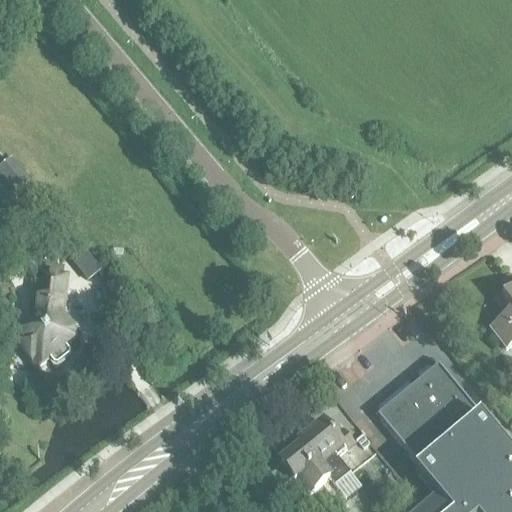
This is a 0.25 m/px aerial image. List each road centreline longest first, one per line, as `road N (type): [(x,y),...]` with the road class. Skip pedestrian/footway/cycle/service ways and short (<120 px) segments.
road 1 (secondary): [(99,511),(511,195)]
road 2 (unknown): [(344,318),(286,237),(249,217),(64,0)]
